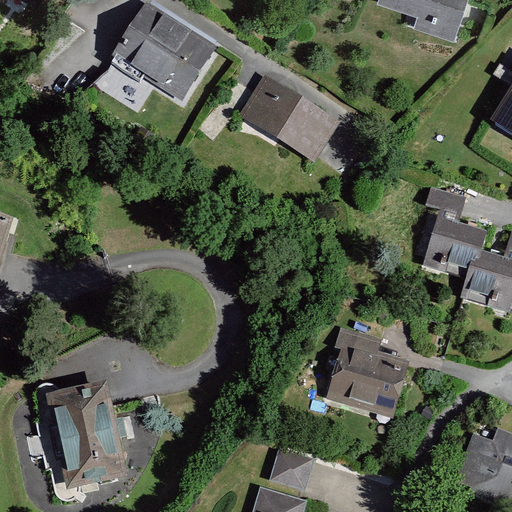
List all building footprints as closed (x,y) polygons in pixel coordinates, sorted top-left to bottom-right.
[(18,0),(39,12),(46,0),(18,0)] [(469,0),(380,0),(378,9),(419,22),(415,33),(455,46),(469,0)] [(218,46),(147,1),(112,55),(184,100),(218,46)] [(265,74),(240,114),(314,162),(340,122),(265,74)] [(511,132),(511,94),(495,121),(511,132)] [(484,251),(490,231),(462,223),(469,199),(433,189),(428,208),(441,211),(426,267),(469,279),(475,257),(482,259),(484,251)] [(0,262),(13,217),(0,212),(0,262)] [(475,257),(469,279),(464,300),(511,313),(511,242),(508,257),(484,251),(482,259),(475,257)] [(386,341),(343,329),(337,349),(343,351),(328,402),(395,420),(412,362),(383,354),(386,341)] [(133,477),(111,380),(51,393),(72,490),(133,477)] [(511,433),(501,429),(496,443),(477,436),(458,485),(473,491),(472,493),(511,508),(511,433)] [(316,461),(282,451),(272,483),(307,493),(316,461)] [(308,511),(311,503),(262,489),(255,511),(308,511)]
